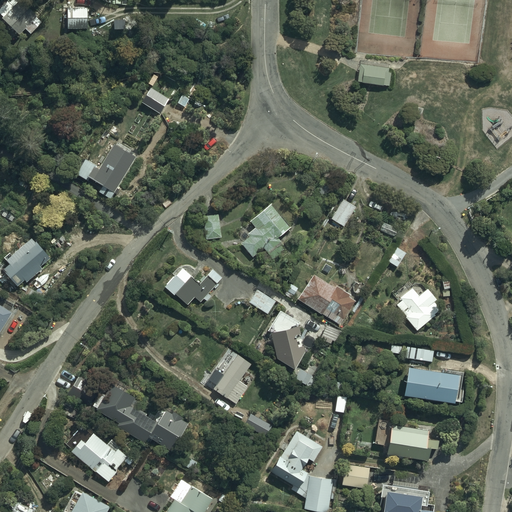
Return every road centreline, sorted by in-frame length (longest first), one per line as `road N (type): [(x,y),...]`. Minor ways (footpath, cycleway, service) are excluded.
road 1 (residential): [(280,106),(300,126),(431,203),(474,261),(496,313),(507,373),(491,511)]
road 2 (residential): [(0,447),(124,262),(280,106)]
